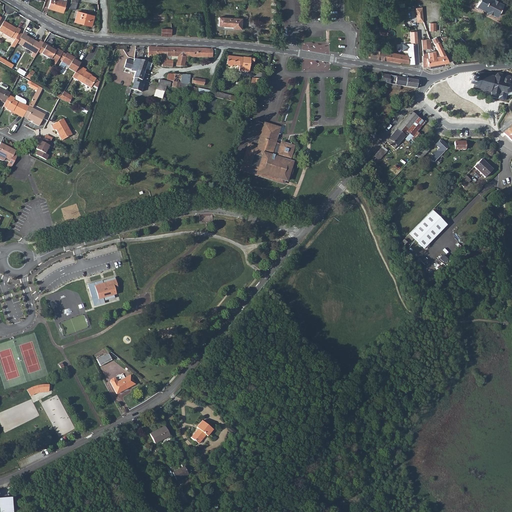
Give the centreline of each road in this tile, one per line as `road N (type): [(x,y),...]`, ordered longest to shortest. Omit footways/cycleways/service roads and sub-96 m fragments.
road 1 (residential): [(0,483),(169,393),(301,235)]
road 2 (residential): [(301,235),(202,209),(30,259)]
road 3 (residential): [(301,235),(416,100)]
